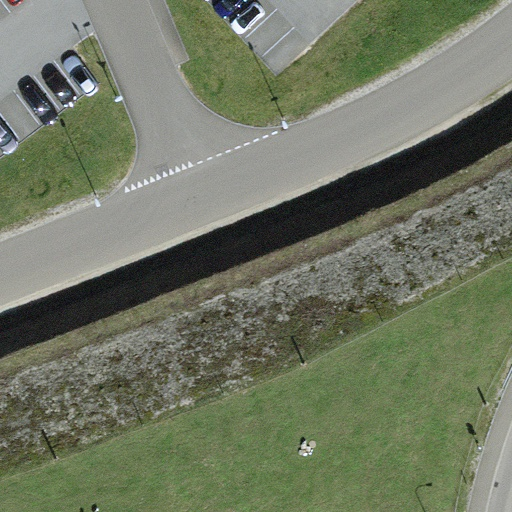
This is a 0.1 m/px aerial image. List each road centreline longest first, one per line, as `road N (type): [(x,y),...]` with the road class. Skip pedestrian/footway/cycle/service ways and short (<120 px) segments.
road 1 (unclassified): [(511,35),(348,137),(0,275)]
road 2 (motorway): [(511,393),(126,511)]
